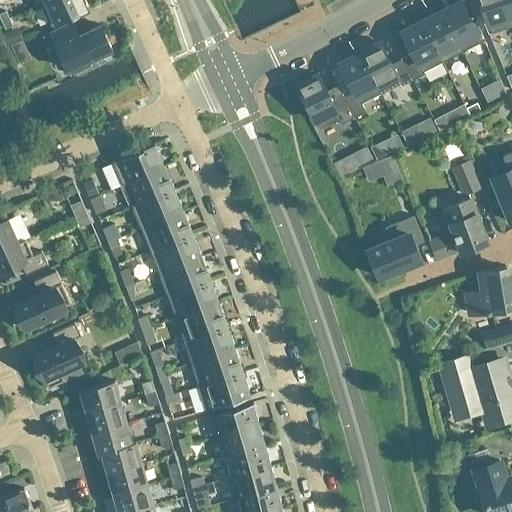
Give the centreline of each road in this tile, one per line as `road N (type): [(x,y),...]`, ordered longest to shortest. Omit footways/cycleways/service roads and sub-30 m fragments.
road 1 (secondary): [(375,511),(316,301),(225,80)]
road 2 (residential): [(179,101),(242,248),(323,511)]
road 3 (residential): [(179,101),(0,183)]
road 4 (residential): [(379,0),(225,80)]
